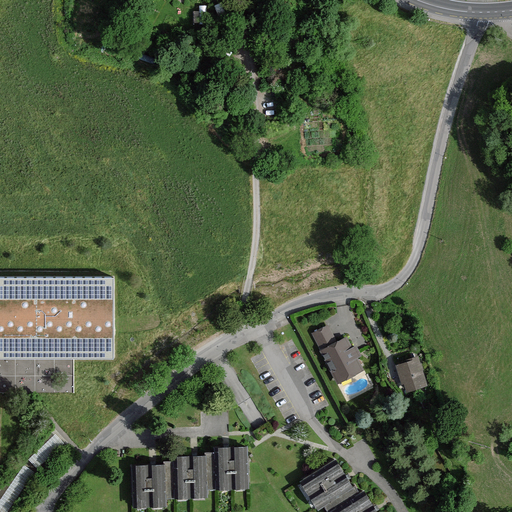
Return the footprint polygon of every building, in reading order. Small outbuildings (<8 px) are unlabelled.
[(114,276),(0,276),(0,358),(115,359),(114,276)] [(315,334),(322,350),(338,342),(330,327),(315,334)] [(338,342),(322,350),(338,382),(365,369),(349,336),(338,342)] [(419,355),(396,364),(407,392),(430,383),(419,355)] [(247,441),(215,443),(218,487),(251,485),(247,441)] [(206,452),(175,453),(177,497),(208,495),(206,452)] [(166,461),(135,461),(136,506),(167,505),(166,461)] [(355,488),(339,461),(304,482),(320,509),(355,488)] [(379,511),(367,491),(331,511),(379,511)]
